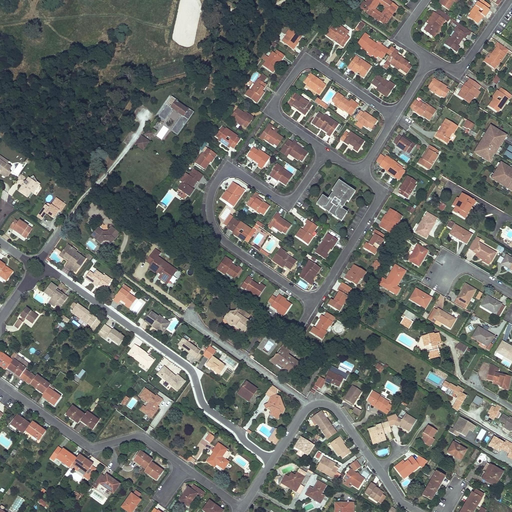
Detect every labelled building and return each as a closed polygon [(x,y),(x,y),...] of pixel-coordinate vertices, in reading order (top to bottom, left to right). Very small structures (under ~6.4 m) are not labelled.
[(367,0),(366,3),(369,6),(365,12),(382,24),(389,13),(392,15),(398,7),(387,0),(367,0)] [(456,3),(458,0),(443,0),(443,1),(441,0),(439,3),(448,10),(454,2),(456,3)] [(481,0),(480,0),(479,3),(478,2),(470,14),(471,15),(468,18),(477,24),(483,16),(484,17),(489,10),(488,9),(490,6),(481,0)] [(360,8),(365,12),(369,6),(366,3),(364,2),(360,8)] [(448,23),(451,18),(442,13),(440,16),(436,14),(434,12),(426,23),(428,25),(424,31),(432,36),(440,25),(441,26),(445,21),(448,23)] [(385,25),(392,15),(389,13),(382,24),(385,25)] [(465,34),(467,30),(459,24),(454,32),(455,33),(451,38),(450,37),(445,45),(456,53),(460,47),(458,46),(463,38),(465,39),(467,35),(465,34)] [(339,29),(333,25),(326,35),(332,40),(333,39),(341,44),(340,45),(342,47),(349,38),(346,36),(348,33),(341,27),(339,29)] [(440,25),(432,36),(434,38),(442,27),(441,26),(440,25)] [(286,36),(282,42),(293,50),(298,43),(297,42),(301,37),(290,28),(285,35),(286,36)] [(310,30),(306,36),(310,39),(314,32),(310,30)] [(374,55),(381,60),(384,55),(380,52),(384,47),(380,45),(379,47),(367,38),(369,37),(365,34),(357,45),(361,48),(362,47),(365,49),(364,50),(373,56),(374,55)] [(502,56),(507,49),(499,43),(496,48),(488,60),(486,59),(484,62),(494,69),(496,66),(497,66),(503,57),(502,56)] [(272,53),(263,66),(272,73),(275,69),(274,68),(277,63),(278,64),(281,59),(282,59),(284,56),(277,51),(275,54),(272,53)] [(394,51),(387,61),(390,63),(390,64),(399,70),(400,69),(403,71),(403,70),(407,72),(411,67),(407,64),(408,63),(396,54),(397,53),(394,51)] [(360,61),(354,58),(348,68),(356,73),(357,71),(361,74),(360,75),(363,78),(370,67),(361,60),(360,61)] [(263,83),(267,77),(262,74),(250,91),(249,90),(245,95),(256,103),(263,93),(262,92),(266,86),(263,83)] [(323,83),(310,74),(304,83),(307,85),(306,86),(316,92),(317,91),(320,94),(325,87),(322,84),(323,83)] [(388,84),(377,76),(371,84),(377,88),(376,90),(386,97),(394,86),(389,82),(388,84)] [(480,86),(470,78),(466,83),(461,89),(462,90),(458,97),(469,104),(473,97),(480,86)] [(446,87),(433,79),(428,87),(432,90),(431,91),(440,97),(441,96),(444,98),(449,91),(445,89),(446,87)] [(501,89),(499,92),(497,91),(491,100),(492,101),(489,106),(497,112),(499,109),(501,110),(509,99),(507,98),(509,94),(501,89)] [(349,102),(337,93),(331,102),(334,104),(334,105),(343,111),(346,113),(353,102),(350,100),(349,102)] [(311,106),(294,94),(288,104),(292,107),(293,106),(298,109),(297,110),(305,116),(311,106)] [(193,112),(188,109),(187,110),(175,102),(176,100),(171,97),(170,100),(171,101),(170,102),(168,101),(160,112),(167,117),(170,113),(179,119),(171,131),(177,135),(193,112)] [(351,115),(358,105),(353,102),(346,113),(351,115)] [(424,106),(419,102),(417,105),(414,110),(413,111),(421,116),(421,115),(429,120),(435,111),(425,104),(424,106)] [(243,113),(237,109),(231,117),(234,119),(233,120),(242,127),(243,126),(246,128),(253,118),(250,116),(249,117),(243,113)] [(368,127),(371,129),(377,121),(364,112),(363,114),(360,111),(355,119),(358,121),(357,122),(367,129),(368,127)] [(164,120),(167,117),(160,112),(158,116),(164,120)] [(318,113),(311,123),(319,129),(320,128),(327,133),(326,135),(330,138),(339,125),(325,115),(323,117),(318,113)] [(453,134),(457,127),(445,120),(443,125),(445,126),(440,134),(438,134),(436,137),(447,144),(449,140),(448,139),(452,133),(453,134)] [(270,130),(272,127),(269,125),(259,139),(263,141),(264,139),(273,146),(274,145),(277,147),(283,139),(276,134),(270,130)] [(490,162),(506,136),(490,126),(473,152),(490,162)] [(216,137),(219,139),(223,142),(222,143),(229,148),(230,147),(234,149),(239,140),(236,138),(237,137),(226,129),(225,130),(222,128),(216,137)] [(150,138),(153,133),(148,130),(145,135),(150,138)] [(346,132),(341,139),(348,145),(349,144),(354,147),(353,149),(357,152),(364,141),(350,132),(349,134),(346,132)] [(143,150),(149,142),(141,136),(135,144),(143,150)] [(406,152),(409,154),(415,145),(402,137),(401,138),(398,136),(393,143),(397,145),(396,147),(405,153),(406,152)] [(292,144),(287,140),(280,152),(284,155),(283,156),(292,162),(294,158),(298,160),(302,162),(307,154),(301,149),(302,146),(297,143),(296,144),(293,141),(292,144)] [(416,155),(420,146),(416,144),(412,153),(416,155)] [(420,159),(418,163),(429,170),(437,155),(436,155),(438,151),(429,146),(427,150),(430,152),(428,156),(426,155),(423,160),(421,159),(420,159)] [(202,154),(195,163),(204,170),(210,162),(211,163),(216,155),(205,147),(201,153),(202,154)] [(258,152),(253,148),(247,157),(259,165),(258,167),(262,169),(269,158),(259,151),(258,152)] [(428,156),(430,152),(427,150),(421,159),(423,160),(426,155),(428,156)] [(0,169),(1,169),(2,170),(3,174),(6,176),(9,175),(11,172),(11,168),(12,166),(8,163),(9,161),(0,154),(0,169)] [(396,164),(386,157),(379,166),(387,171),(386,172),(394,178),(395,177),(399,180),(405,172),(400,169),(395,165),(396,164)] [(282,169),(284,165),(278,161),(274,167),(275,168),(281,171),(282,169)] [(489,178),(511,192),(511,170),(499,162),(489,178)] [(281,171),(275,168),(269,176),(277,182),(278,180),(286,186),(292,176),(282,169),(281,171)] [(200,180),(203,175),(194,169),(191,174),(200,180)] [(21,174),(17,181),(21,184),(23,181),(26,177),(21,174)] [(198,182),(200,180),(191,174),(189,177),(185,174),(180,182),(182,183),(178,190),(180,191),(177,196),(184,201),(187,196),(189,197),(193,190),(192,189),(197,182),(198,182)] [(39,184),(34,175),(28,180),(26,181),(24,181),(24,182),(24,183),(25,184),(24,185),(23,185),(20,190),(28,196),(31,191),(33,188),(39,184)] [(401,190),(398,194),(405,198),(407,195),(409,196),(415,186),(414,185),(416,182),(407,177),(399,190),(401,190)] [(348,203),(355,193),(338,181),(332,192),(333,193),(328,200),(322,197),(316,205),(341,222),(346,213),(341,210),(347,202),(348,203)] [(242,190),(233,183),(221,199),(233,207),(238,199),(239,200),(245,191),(243,189),(242,190)] [(34,193),(40,185),(39,184),(33,188),(31,191),(34,193)] [(462,194),(459,198),(472,206),(475,202),(462,194)] [(255,200),(252,197),(247,204),(251,206),(250,208),(259,214),(260,213),(263,215),(269,207),(263,202),(256,198),(255,200)] [(455,208),(452,213),(462,218),(469,205),(471,206),(472,207),(472,206),(459,198),(458,200),(456,199),(452,207),(455,208)] [(46,206),(41,213),(46,216),(47,213),(55,218),(58,214),(57,213),(59,210),(60,211),(61,212),(66,204),(59,200),(54,207),(52,205),(50,208),(46,206)] [(442,212),(446,205),(441,202),(437,209),(442,212)] [(469,205),(462,218),(464,219),(471,206),(469,205)] [(225,220),(230,210),(225,207),(220,218),(225,220)] [(398,224),(402,217),(390,209),(386,215),(385,215),(381,222),(392,229),(396,223),(398,224)] [(277,213),(270,224),(273,226),(272,227),(281,233),(282,232),(285,234),(291,226),(279,218),(280,216),(277,213)] [(426,213),(415,233),(425,239),(437,219),(426,213)] [(18,221),(15,219),(9,227),(19,233),(20,232),(22,233),(21,235),(26,238),(32,228),(23,222),(22,223),(18,221)] [(236,221),(230,230),(233,233),(232,234),(239,239),(240,237),(244,240),(247,243),(254,233),(251,231),(251,230),(240,223),(239,223),(236,221)] [(301,229),(296,236),(307,244),(313,237),(311,235),(317,227),(307,221),(305,224),(306,225),(302,231),(301,229)] [(455,226),(449,235),(466,244),(471,235),(455,226)] [(119,235),(112,228),(107,234),(105,234),(98,228),(91,236),(101,245),(103,242),(108,242),(111,244),(119,235)] [(366,243),(363,248),(374,255),(384,240),(382,239),(384,236),(375,230),(373,234),(375,235),(369,245),(366,243)] [(324,239),(315,253),(325,259),(328,255),(326,254),(329,249),(331,250),(336,243),(328,237),(326,240),(324,239)] [(473,241),(468,250),(490,263),(495,254),(478,243),(473,241)] [(76,251),(67,245),(63,251),(67,253),(64,256),(65,260),(67,259),(69,261),(68,262),(65,267),(71,271),(72,270),(76,272),(85,259),(75,252),(76,251)] [(417,245),(408,261),(418,267),(427,252),(417,245)] [(260,249),(258,252),(267,258),(268,255),(260,249)] [(286,254),(280,249),(272,261),(283,268),(284,266),(290,270),(296,262),(285,255),(286,254)] [(162,274),(159,279),(167,285),(173,276),(172,268),(168,268),(163,265),(163,261),(157,257),(153,254),(147,262),(151,265),(153,267),(152,268),(158,273),(159,271),(162,274)] [(511,259),(506,255),(501,265),(511,271),(511,259)] [(232,263),(225,258),(217,269),(225,275),(226,273),(234,279),(241,269),(238,267),(237,268),(231,264),(232,263)] [(303,273),(300,278),(308,283),(315,272),(317,273),(320,269),(309,261),(302,272),(303,273)] [(4,265),(0,262),(0,276),(6,281),(12,272),(7,268),(6,269),(3,267),(4,266),(4,265)] [(153,267),(151,265),(149,269),(157,275),(158,273),(152,268),(153,267)] [(349,271),(344,278),(356,286),(360,279),(361,280),(365,273),(354,266),(350,272),(349,271)] [(377,284),(374,288),(378,290),(381,287),(396,296),(399,290),(396,287),(405,272),(395,266),(385,281),(382,279),(379,284),(377,284)] [(111,280),(104,275),(103,276),(95,270),(93,274),(89,272),(84,278),(90,282),(91,280),(98,285),(98,284),(105,289),(111,280)] [(251,280),(248,277),(241,287),(245,290),(246,289),(251,293),(251,294),(258,299),(265,288),(260,284),(259,286),(251,281),(251,280)] [(58,288),(51,284),(44,293),(52,298),(48,303),(55,308),(58,303),(62,306),(68,298),(57,290),(58,288)] [(131,290),(124,285),(113,300),(118,304),(121,299),(126,302),(125,303),(130,307),(136,299),(128,294),(131,290)] [(465,285),(454,303),(463,309),(466,304),(467,305),(475,291),(465,285)] [(331,300),(328,305),(339,312),(343,304),(347,306),(351,298),(347,295),(349,293),(339,287),(337,291),(339,292),(333,302),(331,300)] [(415,290),(409,300),(425,309),(431,299),(415,290)] [(286,300),(278,295),(271,306),(277,310),(277,312),(283,316),(291,305),(285,301),(286,300)] [(487,296),(481,306),(499,317),(504,307),(501,305),(487,296)] [(91,327),(97,319),(93,316),(94,315),(77,304),(71,313),(91,327)] [(38,316),(26,308),(20,316),(23,317),(25,319),(33,324),(38,316)] [(240,311),(237,309),(234,312),(227,313),(225,316),(228,318),(227,320),(228,324),(228,326),(230,328),(233,326),(238,330),(237,331),(242,334),(244,334),(246,331),(245,331),(248,327),(249,328),(251,324),(247,321),(243,318),(241,320),(238,318),(240,316),(238,314),(240,311)] [(432,318),(436,311),(434,309),(428,319),(433,322),(435,320),(432,318)] [(405,310),(402,316),(411,321),(414,316),(405,310)] [(436,311),(432,318),(435,320),(450,329),(455,320),(437,310),(436,311)] [(250,317),(242,311),(240,311),(238,314),(240,316),(238,318),(241,320),(243,318),(247,321),(250,317)] [(158,317),(151,312),(144,321),(151,326),(152,325),(154,326),(155,328),(159,332),(163,331),(166,327),(165,323),(158,318),(158,317)] [(332,323),(335,318),(326,313),(324,317),(332,323)] [(158,318),(165,323),(166,327),(163,331),(159,332),(155,328),(154,326),(152,325),(151,326),(162,334),(170,324),(159,316),(158,317),(158,318)] [(313,327),(310,332),(322,339),(326,332),(325,331),(329,326),(330,326),(332,323),(324,317),(321,316),(319,320),(321,321),(315,329),(313,327)] [(402,316),(400,318),(402,319),(400,324),(409,329),(412,322),(411,321),(402,316)] [(14,326),(18,329),(23,322),(20,321),(19,319),(14,326)] [(60,332),(65,325),(59,321),(54,327),(60,332)] [(105,326),(99,335),(101,337),(107,327),(105,326)] [(112,330),(107,327),(101,337),(106,340),(108,337),(119,345),(125,338),(113,329),(112,330)] [(478,328),(472,338),(487,347),(486,349),(489,351),(492,345),(489,343),(493,337),(478,328)] [(424,347),(427,359),(438,357),(436,347),(434,347),(434,345),(435,344),(438,344),(436,334),(432,335),(431,334),(421,337),(423,347),(424,347)] [(191,355),(196,348),(182,338),(177,345),(191,355)] [(511,347),(502,342),(496,352),(511,361),(511,359),(511,347)] [(292,348),(285,343),(281,349),(282,350),(288,354),(292,348)] [(467,348),(458,343),(455,349),(464,354),(467,348)] [(144,353),(134,345),(128,353),(148,368),(153,360),(144,354),(144,353)] [(202,355),(209,360),(211,356),(215,351),(208,346),(202,355)] [(301,365),(289,356),(288,357),(287,356),(288,354),(282,350),(278,356),(277,355),(272,361),(276,363),(282,363),(281,365),(286,369),(294,375),(301,365)] [(0,365),(6,370),(7,368),(16,356),(13,354),(11,356),(11,357),(10,359),(0,352),(0,365)] [(30,375),(24,370),(28,365),(16,356),(7,368),(25,381),(30,375)] [(219,375),(225,366),(211,356),(209,360),(205,365),(219,375)] [(272,361),(271,360),(270,362),(282,370),(286,369),(281,365),(282,363),(276,363),(272,361)] [(374,368),(381,372),(384,366),(378,363),(374,368)] [(486,380),(493,382),(500,384),(499,386),(502,387),(501,389),(507,391),(510,377),(498,374),(498,372),(495,371),(496,367),(493,366),(490,365),(486,380)] [(175,376),(163,366),(157,374),(176,390),(184,380),(177,374),(175,376)] [(438,370),(435,375),(445,381),(448,376),(438,370)] [(328,372),(324,381),(331,385),(331,384),(339,388),(343,379),(328,372)] [(35,378),(30,375),(25,381),(44,394),(48,389),(50,385),(37,376),(35,378)] [(257,391),(246,383),(239,392),(246,397),(245,399),(248,402),(257,391)] [(455,404),(460,407),(466,397),(462,395),(464,391),(458,387),(457,389),(451,385),(450,386),(448,390),(447,390),(450,392),(449,393),(454,396),(454,395),(458,397),(456,400),(457,400),(455,404)] [(352,387),(348,393),(349,394),(345,401),(353,405),(361,392),(352,387)] [(140,411),(152,419),(164,401),(145,388),(138,398),(145,403),(140,411)] [(52,392),(48,389),(44,394),(42,397),(54,406),(60,398),(52,392)] [(447,390),(446,393),(456,400),(458,397),(454,395),(454,396),(449,393),(450,392),(447,390)] [(348,393),(343,401),(352,406),(353,405),(345,401),(349,394),(348,393)] [(372,393),(367,401),(371,403),(379,409),(384,411),(385,410),(388,404),(389,403),(372,393)] [(475,394),(472,402),(479,405),(482,398),(475,394)] [(277,396),(271,399),(272,400),(270,402),(271,404),(265,407),(267,410),(270,409),(271,412),(270,416),(278,419),(280,418),(282,414),(280,411),(284,410),(285,408),(280,397),(277,396)] [(455,404),(452,409),(457,412),(460,407),(455,404)] [(84,415),(72,406),(65,415),(78,424),(80,421),(84,415)] [(491,407),(488,413),(494,417),(495,416),(497,412),(498,411),(491,407)] [(354,408),(351,412),(357,416),(360,412),(354,408)] [(325,435),(328,439),(336,433),(321,411),(309,420),(314,427),(317,424),(325,435)] [(99,421),(86,412),(84,415),(80,421),(93,430),(99,421)] [(409,433),(416,421),(405,415),(402,421),(398,419),(398,420),(395,415),(386,418),(388,423),(389,428),(394,426),(397,428),(398,427),(409,433)] [(502,415),(499,421),(505,425),(504,426),(511,430),(511,431),(511,419),(509,417),(508,419),(502,415)] [(30,425),(17,416),(10,424),(23,434),(25,432),(30,425)] [(450,428),(447,432),(457,437),(459,434),(465,437),(467,434),(465,433),(466,432),(467,433),(469,430),(472,425),(459,418),(452,430),(450,428)] [(45,432),(32,422),(30,425),(25,432),(39,441),(45,432)] [(376,429),(368,431),(372,442),(377,441),(378,443),(382,442),(381,439),(384,438),(383,435),(391,432),(389,428),(388,423),(376,427),(376,429)] [(427,426),(422,434),(423,434),(425,435),(423,438),(420,442),(429,448),(434,440),(432,439),(436,432),(427,426)] [(482,440),(486,430),(481,428),(477,438),(482,440)] [(214,437),(209,434),(205,440),(209,443),(214,437)] [(272,435),(268,441),(275,446),(279,440),(275,437),(272,435)] [(493,437),(488,446),(498,452),(500,449),(504,451),(508,454),(506,457),(511,460),(511,448),(511,446),(511,444),(509,443),(505,440),(503,443),(493,437)] [(302,438),(295,449),(307,456),(314,445),(302,438)] [(338,438),(329,444),(338,457),(340,455),(342,459),(351,453),(348,449),(347,450),(343,444),(338,438)] [(226,450),(217,444),(212,452),(213,452),(207,461),(214,467),(216,464),(223,469),(228,462),(221,457),(226,450)] [(452,444),(446,453),(454,457),(460,460),(465,451),(458,447),(452,444)] [(62,450),(58,447),(52,455),(56,458),(62,450)] [(76,459),(63,449),(62,450),(56,458),(69,468),(70,467),(72,464),(76,459)] [(475,450),(470,458),(474,460),(479,452),(475,450)] [(314,458),(320,461),(323,454),(317,451),(314,458)] [(152,461),(139,452),(133,461),(145,470),(151,463),(152,461)] [(92,465),(79,455),(76,459),(72,464),(76,467),(86,474),(89,470),(91,467),(92,465)] [(393,469),(400,478),(406,473),(408,475),(416,469),(418,467),(421,468),(426,461),(421,458),(415,463),(411,459),(407,462),(407,463),(404,465),(402,466),(401,464),(393,469)] [(322,460),(316,470),(334,479),(337,473),(332,470),(333,468),(335,465),(330,462),(329,463),(322,460)] [(360,468),(356,462),(350,466),(355,472),(360,468)] [(163,472),(151,463),(145,470),(144,472),(156,481),(163,472)] [(485,472),(482,476),(486,478),(484,481),(489,484),(490,483),(494,486),(502,473),(489,466),(485,472)] [(88,480),(93,473),(89,470),(86,474),(84,477),(88,480)] [(350,471),(343,480),(358,489),(364,480),(350,471)] [(436,473),(431,480),(439,485),(444,477),(436,473)] [(100,484),(105,477),(101,474),(96,481),(100,484)] [(280,486),(283,488),(284,486),(293,491),(292,492),(295,494),(296,493),(300,485),(304,478),(297,474),(295,477),(291,475),(289,478),(286,476),(280,486)] [(119,485),(106,475),(105,477),(100,484),(99,485),(113,494),(119,485)] [(507,475),(502,484),(507,486),(511,478),(507,475)] [(431,480),(426,488),(435,493),(439,485),(431,480)] [(320,489),(315,486),(313,490),(309,488),(305,496),(316,502),(318,499),(322,501),(324,496),(321,494),(326,486),(322,484),(320,489)] [(370,484),(364,493),(370,497),(369,498),(381,505),(385,497),(382,495),(383,494),(375,489),(376,487),(370,484)] [(304,487),(300,485),(296,493),(300,495),(304,487)] [(188,488),(179,501),(188,507),(197,494),(200,496),(202,492),(193,486),(191,490),(188,488)] [(426,488),(422,496),(430,501),(435,493),(426,488)] [(471,493),(467,500),(468,500),(465,505),(472,509),(476,503),(477,504),(482,495),(475,491),(473,494),(471,493)] [(131,511),(140,501),(131,494),(121,507),(127,511),(131,511)] [(78,504),(79,505),(84,498),(81,495),(77,500),(73,496),(70,500),(72,502),(67,510),(69,511),(72,507),(74,509),(78,504)] [(221,511),(223,511),(209,501),(202,510),(204,511),(221,511)] [(334,504),(334,508),(344,508),(345,511),(347,511),(347,509),(353,509),(353,503),(334,504)]
